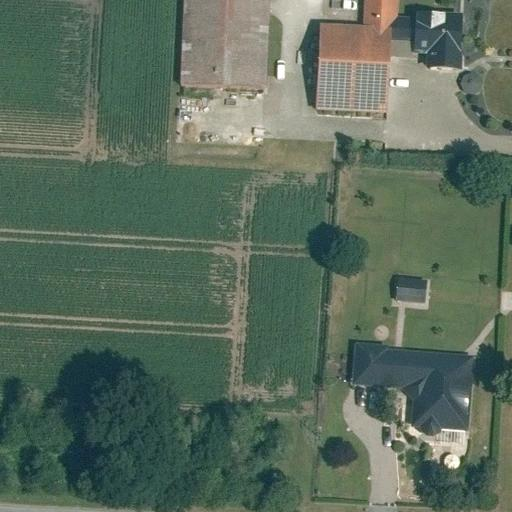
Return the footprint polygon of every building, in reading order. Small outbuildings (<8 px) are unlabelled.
[(276,0),(189,0),(185,86),(272,91),(276,0)] [(406,18),(406,0),(372,0),(371,29),(402,31),(405,31),(406,18)] [(405,40),(424,41),(424,19),(406,18),(405,31),(405,40)] [(437,68),(471,69),(473,21),(424,19),(424,41),(423,54),(438,55),(437,68)] [(371,29),(326,28),(322,114),(399,117),(402,31),(371,29)] [(400,307),(429,309),(431,281),(402,279),(400,307)] [(470,439),(476,358),(354,347),(350,388),(399,393),(411,400),(408,433),(420,434),(423,440),(435,441),(440,436),(470,439)]
